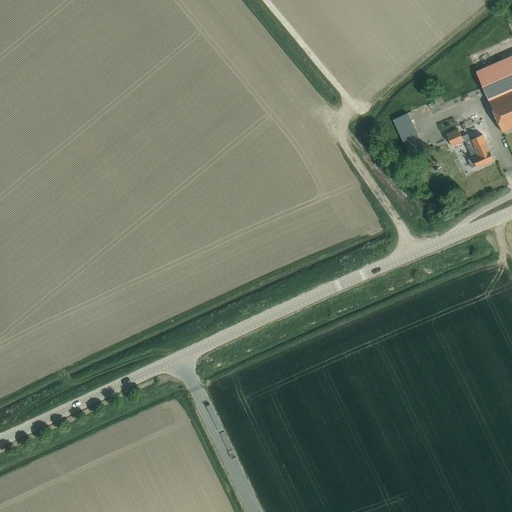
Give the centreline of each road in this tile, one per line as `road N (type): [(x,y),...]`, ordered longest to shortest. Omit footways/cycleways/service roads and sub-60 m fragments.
road 1 (tertiary): [(174,361),(511,214)]
road 2 (tertiary): [(0,441),(174,361)]
road 3 (unclassified): [(246,511),(174,361)]
